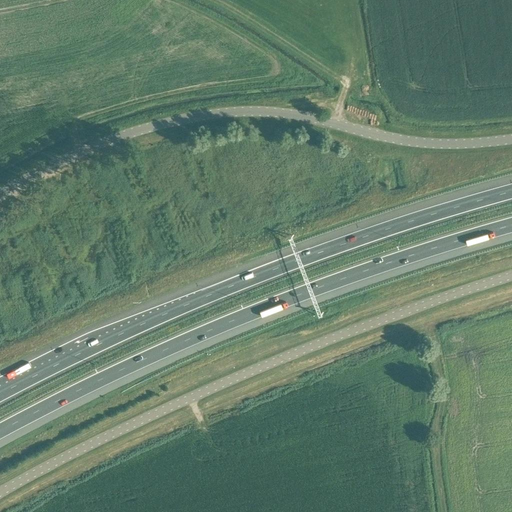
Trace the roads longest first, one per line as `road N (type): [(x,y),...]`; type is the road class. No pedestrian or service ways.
road 1 (unclassified): [(0,494),(135,421),(511,271)]
road 2 (motorway): [(0,431),(106,375),(277,302),(511,226)]
road 3 (motorway): [(511,191),(259,276),(0,392)]
road 4 (track): [(9,511),(98,461),(345,357),(511,298)]
road 5 (unclassified): [(0,191),(105,143),(220,116),(304,119),(426,145),(511,141)]
road 6 (track): [(425,328),(442,383),(446,511)]
